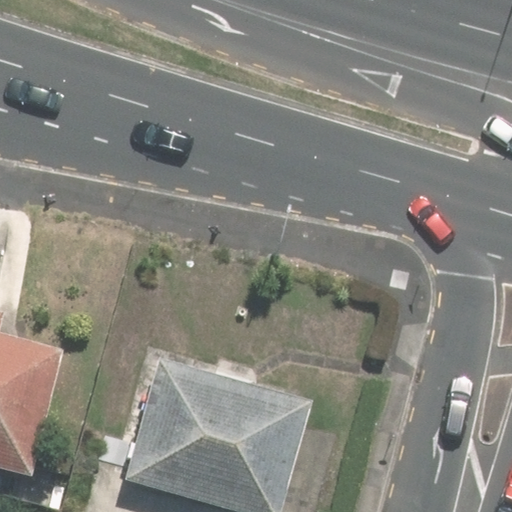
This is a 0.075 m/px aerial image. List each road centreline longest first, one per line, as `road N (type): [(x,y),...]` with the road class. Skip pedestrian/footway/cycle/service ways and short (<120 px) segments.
road 1 (primary): [(408,185),(66,90)]
road 2 (tertiary): [(444,511),(438,486),(463,275),(442,228),(408,185)]
road 3 (primary): [(232,0),(297,44),(511,123)]
